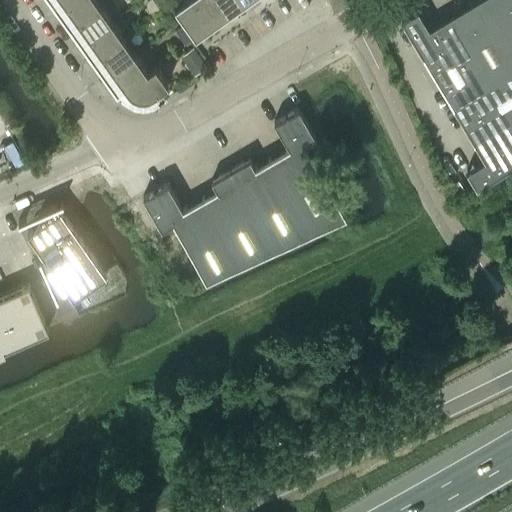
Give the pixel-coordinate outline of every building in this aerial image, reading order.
[(50,0),(57,8),(68,0),(50,0)] [(98,0),(68,0),(57,8),(69,25),(100,2),(98,0)] [(168,4),(165,0),(154,0),(161,9),(168,4)] [(196,0),(180,0),(174,5),(195,34),(200,30),(204,35),(216,26),(196,0)] [(229,10),(221,0),(196,0),(216,26),(227,18),(224,13),(229,10)] [(246,0),(221,0),(229,10),(234,6),(237,11),(249,2),(246,0)] [(511,63),(511,42),(486,0),(472,0),(443,17),(483,81),(511,63)] [(511,0),(486,0),(511,42),(511,0)] [(100,2),(69,25),(80,41),(112,19),(100,2)] [(178,17),(168,4),(161,9),(170,22),(178,17)] [(483,81),(443,17),(429,26),(418,8),(401,18),(450,101),(483,81)] [(112,19),(80,41),(92,58),(123,36),(112,19)] [(185,42),(192,37),(182,24),(175,29),(185,42)] [(123,36),(92,58),(104,74),(135,52),(123,36)] [(204,64),(192,48),(182,55),(194,71),(204,64)] [(135,52),(104,74),(116,91),(147,69),(135,52)] [(147,69),(116,91),(117,92),(121,98),(127,102),(130,104),(135,105),(138,106),(139,106),(143,106),(144,106),(146,106),(149,106),(152,105),(155,104),(160,101),(167,96),(160,87),(168,81),(155,63),(147,69)] [(511,63),(483,81),(450,101),(481,151),(511,132),(511,63)] [(289,145),(269,157),(311,230),(346,214),(305,144),(317,137),(298,105),(274,119),(289,145)] [(468,168),(468,169),(478,185),(511,163),(511,132),(481,151),(485,158),(468,168)] [(249,156),(243,160),(230,167),(276,246),(311,230),(269,157),(255,165),(249,156)] [(276,246),(230,167),(211,178),(217,187),(203,195),(241,262),(276,246)] [(206,278),(241,262),(203,195),(182,207),(167,180),(143,195),(161,227),(172,220),(206,278)] [(40,256),(38,257),(56,296),(58,296),(57,295),(67,288),(73,296),(106,273),(59,207),(58,208),(56,204),(57,204),(56,202),(39,210),(40,211),(32,227),(27,230),(44,255),(40,257),(40,256)] [(0,346),(2,346),(3,347),(47,328),(27,282),(0,293),(0,346)] [(71,297),(55,304),(61,316),(62,320),(78,313),(71,297)]
